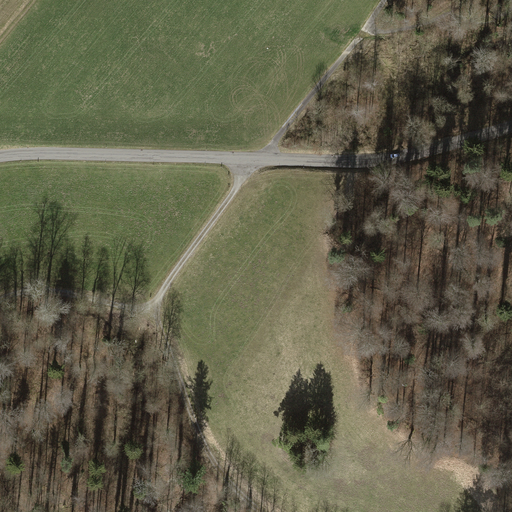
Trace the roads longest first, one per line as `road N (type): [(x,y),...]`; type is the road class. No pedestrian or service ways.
road 1 (tertiary): [(511,126),(350,161),(0,155)]
road 2 (track): [(156,313),(191,249),(362,33)]
road 3 (track): [(261,511),(209,453),(156,313)]
road 4 (track): [(156,313),(51,290),(0,299)]
road 5 (track): [(362,33),(500,15)]
